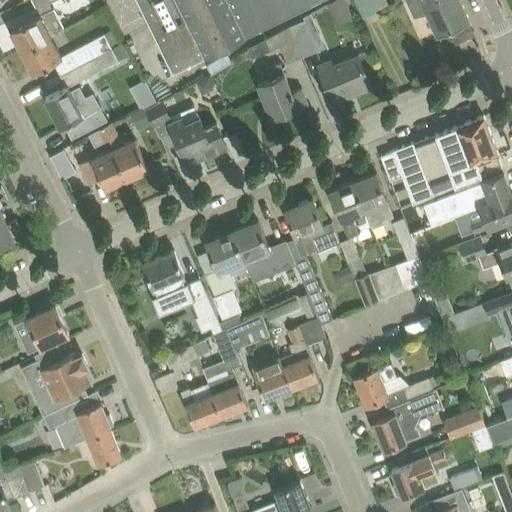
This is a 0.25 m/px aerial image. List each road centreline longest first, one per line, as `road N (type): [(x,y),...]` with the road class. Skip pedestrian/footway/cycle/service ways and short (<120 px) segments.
road 1 (residential): [(78,250),(511,67)]
road 2 (residential): [(169,455),(78,250)]
road 3 (residential): [(78,250),(0,98)]
road 4 (residential): [(169,455),(299,427),(323,435)]
